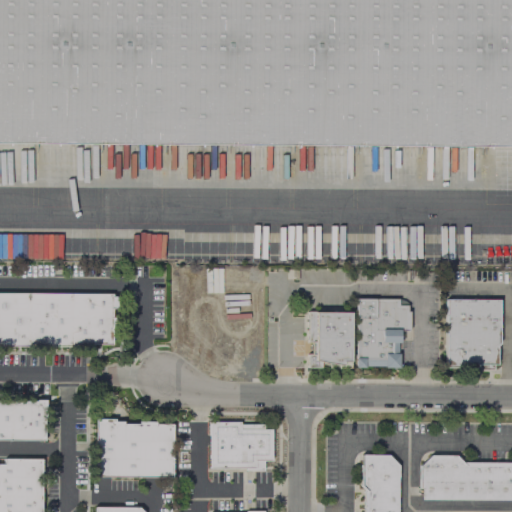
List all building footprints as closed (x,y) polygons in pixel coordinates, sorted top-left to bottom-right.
[(0,0),(511,0),(511,144),(0,141),(0,0)] [(0,294),(110,295),(110,342),(0,342),(0,294)] [(353,298),(396,298),(396,305),(405,305),(405,311),(407,311),(407,331),(398,330),(397,342),(396,342),(396,352),(396,367),(382,367),(382,366),(362,366),(362,367),(353,367),(353,298)] [(443,299),(497,299),(497,343),(494,345),(494,364),(491,364),(491,369),(476,369),(476,364),(474,364),(474,367),(443,366),(443,299)] [(305,311),(347,312),(347,368),(305,367),(305,354),(308,354),(309,341),(305,341),(305,311)] [(0,399),(42,400),(42,441),(0,440),(0,399)] [(92,418),(112,418),(113,421),(121,421),(121,424),(136,424),(136,421),(152,421),(152,424),(170,424),(170,477),(92,477),(92,418)] [(208,422),(238,422),(238,424),(260,424),(260,429),(269,429),(269,460),(261,460),(261,470),(243,470),(243,467),(207,467),(208,422)] [(359,454),(385,455),(396,465),(395,511),(365,511),(365,491),(359,485),(359,454)] [(418,465),(428,455),(453,455),(463,465),(511,465),(511,499),(421,499),(421,494),(417,494),(418,465)] [(39,511),(39,458),(3,458),(3,463),(0,463),(0,511),(39,511)]
